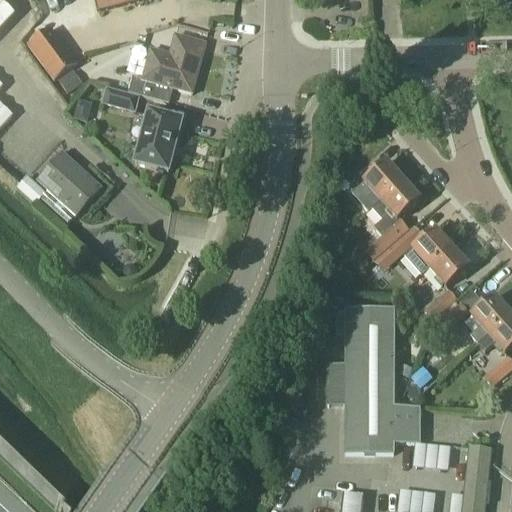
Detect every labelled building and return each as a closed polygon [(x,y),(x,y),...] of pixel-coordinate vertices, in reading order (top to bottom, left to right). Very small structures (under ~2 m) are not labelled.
[(0,0),(0,133),(13,120),(0,108),(0,93),(3,91),(0,87),(0,36),(13,23),(4,14),(17,0),(16,0),(0,0)] [(152,0),(93,0),(97,14),(152,0)] [(88,4),(75,7),(78,18),(91,15),(88,4)] [(76,68),(50,33),(28,49),(54,84),(76,68)] [(192,98),(205,47),(174,39),(169,58),(150,53),(142,83),(132,80),(127,96),(168,107),(172,92),(192,98)] [(83,67),(70,77),(81,91),(94,81),(83,67)] [(65,82),(57,89),(66,101),(74,94),(65,82)] [(134,115),(137,102),(106,93),(103,107),(134,115)] [(167,177),(181,125),(148,116),(134,168),(167,177)] [(99,193),(61,159),(38,184),(76,218),(99,193)] [(380,205),(402,186),(385,167),(363,186),(380,205)] [(400,226),(397,223),(419,204),(402,186),(380,205),(371,212),(381,224),(373,231),(382,241),(365,256),(374,265),(409,235),(400,226)] [(341,218),(331,227),(339,236),(349,227),(341,218)] [(421,279),(429,272),(451,253),(434,234),(405,260),(421,279)] [(386,271),(410,250),(402,241),(378,262),(386,271)] [(446,291),(468,272),(451,253),(429,272),(446,291)] [(433,324),(456,303),(449,294),(425,315),(433,324)] [(477,349),(510,320),(493,301),(471,320),(479,330),(469,339),(477,349)] [(445,337),(468,316),(460,308),(437,329),(445,337)] [(393,411),(393,314),(345,314),(345,367),(326,367),(326,408),(345,408),(345,458),(393,458),(393,447),(419,447),(419,412),(393,411)] [(504,358),(511,351),(511,322),(510,320),(477,349),(484,356),(494,347),(504,358)] [(492,391),(511,373),(511,365),(508,361),(484,382),(492,391)] [(484,511),(491,454),(469,452),(462,511),(484,511)] [(360,511),(361,500),(340,498),(339,511),(360,511)]
